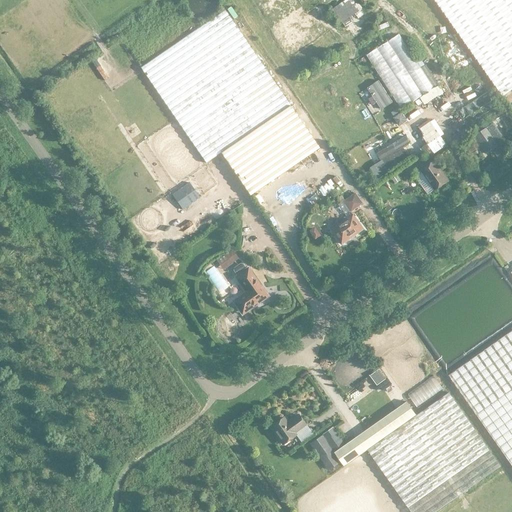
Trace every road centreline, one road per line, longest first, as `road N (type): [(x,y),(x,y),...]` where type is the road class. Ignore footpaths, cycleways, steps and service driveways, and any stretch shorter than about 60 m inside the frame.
road 1 (unclassified): [(0,88),(211,383),(232,388),(511,193)]
road 2 (unknown): [(329,322),(258,217),(280,193),(322,169),(346,173),(413,262)]
